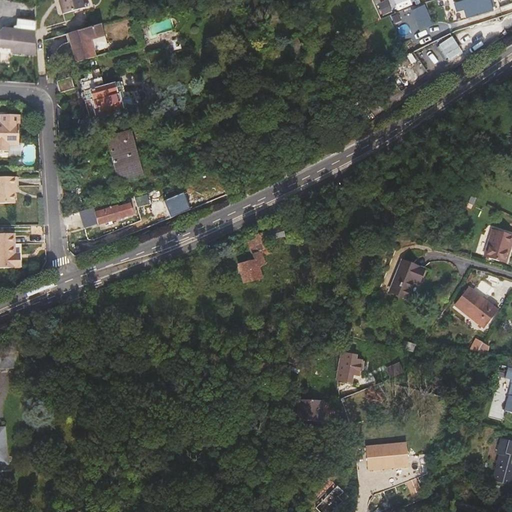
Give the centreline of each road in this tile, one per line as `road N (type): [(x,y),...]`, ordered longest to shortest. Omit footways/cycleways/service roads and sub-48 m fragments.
road 1 (secondary): [(511,55),(328,165),(63,279)]
road 2 (secondary): [(69,293),(291,200),(511,71)]
road 3 (residential): [(0,90),(45,101),(63,279)]
